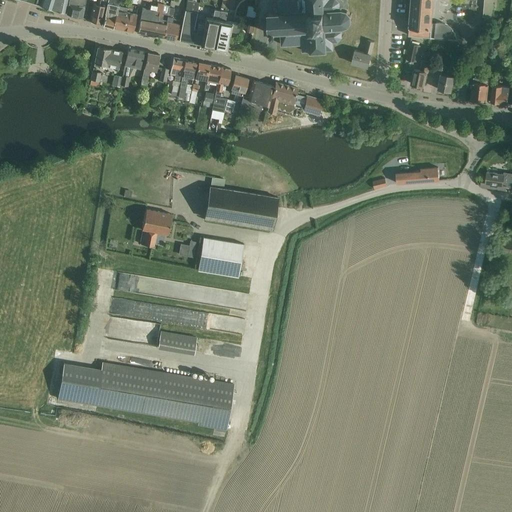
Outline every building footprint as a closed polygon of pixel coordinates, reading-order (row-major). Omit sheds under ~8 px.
[(20,0),(40,6),(64,13),(68,0),(20,0)] [(69,0),(66,14),(82,19),(86,0),(69,0)] [(113,27),(118,5),(117,5),(118,0),(109,0),(103,25),(113,27)] [(280,0),(280,4),(277,4),(274,8),(274,12),(269,12),(269,22),(270,32),(272,31),(271,33),(272,35),(274,35),(278,38),(282,38),(283,44),(303,43),(304,50),(311,50),(311,51),(327,50),(327,49),(334,48),(333,40),(338,40),(342,36),(342,31),(343,30),(343,27),(344,27),(345,26),(347,26),(348,25),(349,23),(350,22),(351,21),(351,19),(352,18),(351,16),(351,14),(350,13),(349,12),(348,11),(348,10),(349,10),(348,0),(280,0)] [(432,24),(434,0),(411,0),(408,35),(430,37),(430,38),(448,39),(453,29),(451,27),(448,26),(445,24),(442,23),(439,23),(436,23),(436,24),(432,24)] [(199,7),(199,3),(188,1),(186,10),(185,10),(179,41),(201,45),(204,31),(194,29),(195,23),(197,14),(198,7),(199,7)] [(101,24),(105,6),(93,3),(89,21),(101,24)] [(123,30),(128,8),(118,5),(113,27),(123,30)] [(163,38),(169,8),(164,7),(163,13),(162,13),(161,16),(158,16),(159,12),(142,8),(138,33),(163,38)] [(128,8),(123,30),(133,32),(135,22),(137,15),(127,12),(128,8)] [(169,8),(163,38),(176,40),(179,24),(172,23),(175,9),(169,8)] [(214,47),(220,11),(214,10),(212,19),(206,18),(205,25),(195,23),(194,29),(204,31),(201,45),(214,47)] [(227,12),(220,11),(214,47),(226,50),(230,31),(237,32),(239,31),(240,25),(238,23),(232,22),(225,21),(227,12)] [(355,50),(352,63),(368,68),(375,42),(368,40),(365,52),(355,50)] [(411,43),(408,59),(417,61),(420,45),(411,43)] [(98,46),(96,56),(94,63),(118,68),(122,52),(98,46)] [(126,58),(125,65),(134,67),(140,68),(141,66),(142,61),(144,52),(128,48),(126,58)] [(159,55),(148,52),(141,84),(147,85),(150,70),(156,71),(159,55)] [(181,82),(185,60),(174,57),(171,74),(176,75),(175,81),(181,82)] [(437,61),(431,60),(430,65),(436,66),(435,71),(442,72),(444,60),(438,58),(437,61)] [(184,98),(186,88),(188,79),(193,80),(197,62),(185,60),(181,82),(178,96),(184,98)] [(428,72),(430,62),(422,61),(420,70),(414,69),(411,83),(424,86),(427,72),(428,72)] [(207,80),(210,64),(198,62),(195,78),(207,80)] [(207,80),(205,88),(208,89),(209,81),(216,82),(219,66),(210,64),(207,80)] [(216,90),(213,107),(225,109),(227,99),(220,97),(222,92),(224,83),(228,84),(229,79),(231,71),(231,69),(221,67),(219,76),(216,90)] [(166,81),(169,69),(162,68),(160,80),(166,81)] [(99,82),(101,73),(92,71),(90,80),(99,82)] [(454,77),(441,74),(438,89),(451,91),(454,77)] [(121,85),(122,76),(122,77),(114,75),(112,85),(120,87),(120,84),(121,85)] [(232,88),(231,93),(236,95),(243,97),(244,92),(245,88),(248,79),(235,75),(232,84),(231,88),(232,88)] [(474,77),(471,100),(487,102),(489,79),(474,77)] [(253,80),(250,90),(248,97),(244,95),(238,114),(246,116),(249,107),(261,111),(263,105),(268,106),(274,86),(253,80)] [(270,104),(268,112),(275,113),(277,106),(279,106),(281,110),(284,108),(285,110),(289,111),(295,108),(294,105),(292,105),(294,98),(297,88),(276,82),(273,92),(270,104)] [(493,85),(492,92),(491,102),(508,104),(509,87),(493,85)] [(211,107),(214,94),(206,92),(203,106),(211,107)] [(307,96),(305,105),(304,109),(318,113),(322,100),(307,96)] [(227,99),(225,109),(232,111),(235,101),(227,99)] [(397,173),(397,183),(440,180),(439,168),(421,169),(422,171),(397,173)] [(481,187),(507,191),(508,185),(511,185),(511,173),(505,173),(505,175),(488,172),(486,183),(482,182),(481,187)] [(386,178),(373,181),(375,188),(387,185),(386,178)] [(205,218),(272,229),(278,197),(210,186),(205,218)] [(172,214),(146,209),(142,229),(143,229),(141,243),(154,246),(157,232),(168,234),(172,214)] [(198,270),(238,277),(244,244),(203,237),(198,270)] [(196,242),(190,240),(189,245),(180,244),(178,255),(193,258),(196,242)] [(197,338),(161,331),(158,348),(194,355),(197,338)] [(64,362),(57,399),(95,405),(198,422),(198,425),(226,430),(234,383),(103,362),(101,368),(64,362)]
